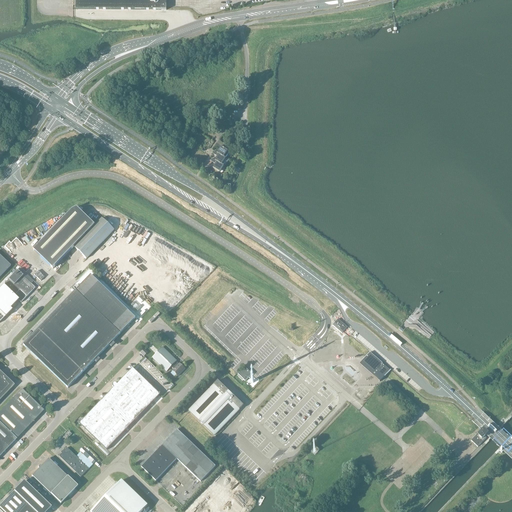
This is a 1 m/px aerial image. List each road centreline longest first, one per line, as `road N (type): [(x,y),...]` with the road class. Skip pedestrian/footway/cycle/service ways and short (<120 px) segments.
road 1 (primary): [(511,449),(279,251)]
road 2 (primary): [(57,113),(279,251)]
road 3 (primary): [(279,251),(64,103)]
road 4 (unclassified): [(65,412),(148,328),(165,329),(206,368)]
road 5 (tertiary): [(205,24),(107,53),(57,98)]
road 6 (residential): [(203,164),(224,129),(243,126),(247,60),(238,18)]
road 7 (tertiary): [(64,103),(108,63),(205,24)]
road 8 (unclassified): [(118,462),(206,368)]
